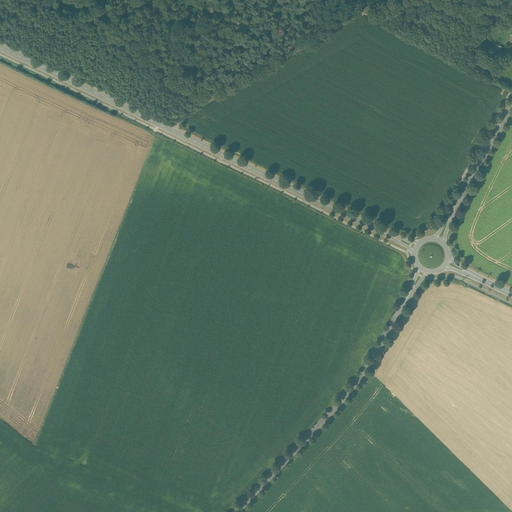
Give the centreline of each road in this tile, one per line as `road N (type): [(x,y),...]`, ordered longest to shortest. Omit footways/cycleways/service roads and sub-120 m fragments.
road 1 (secondary): [(416,248),(0,47)]
road 2 (tertiary): [(234,511),(360,375),(422,269)]
road 3 (tertiary): [(511,103),(438,239)]
